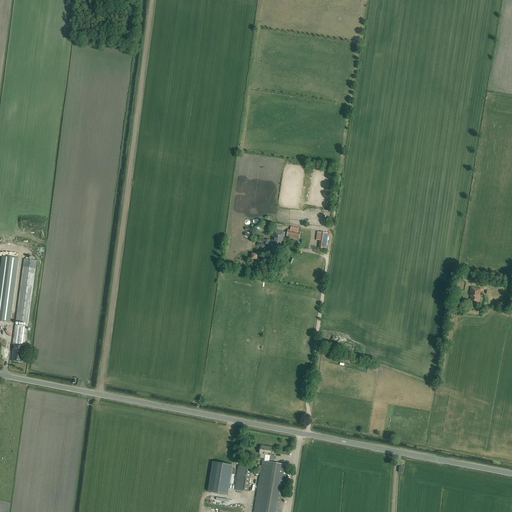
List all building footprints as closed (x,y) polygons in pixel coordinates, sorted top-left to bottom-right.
[(284,232),(274,230),(271,246),(272,246),(271,251),(279,253),(281,244),(282,245),(284,232)] [(288,230),(287,237),(299,239),(300,233),(288,230)] [(325,249),(327,237),(327,234),(317,232),(316,240),(320,240),(319,248),(325,249)] [(0,321),(9,323),(18,259),(2,257),(0,271),(0,321)] [(28,326),(36,268),(23,267),(16,322),(26,324),(26,326),(15,325),(13,344),(14,344),(12,361),(22,362),(24,346),(25,346),(28,326)] [(479,302),(481,289),(471,288),(470,293),(471,293),(470,296),(471,296),(470,301),(479,302)] [(270,458),(271,448),(261,446),(259,454),(265,455),(264,461),(262,461),(253,511),(280,511),(289,465),(274,463),(274,459),(270,458)] [(228,495),(233,465),(214,462),(209,492),(228,495)] [(247,492),(251,468),(238,466),(234,490),(247,492)]
